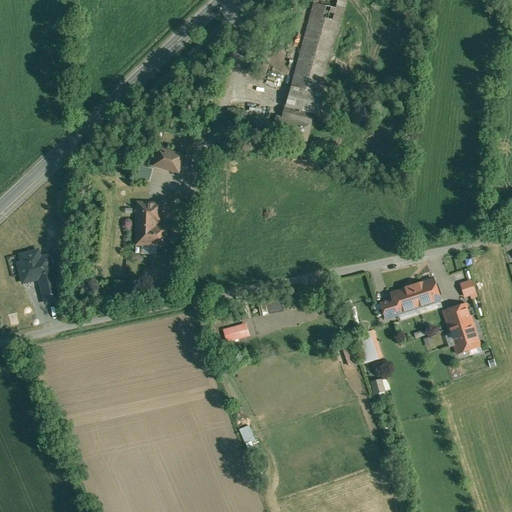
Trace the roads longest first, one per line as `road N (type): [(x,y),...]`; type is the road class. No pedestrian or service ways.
road 1 (unclassified): [(0,342),(511,237)]
road 2 (secondary): [(0,205),(222,0)]
